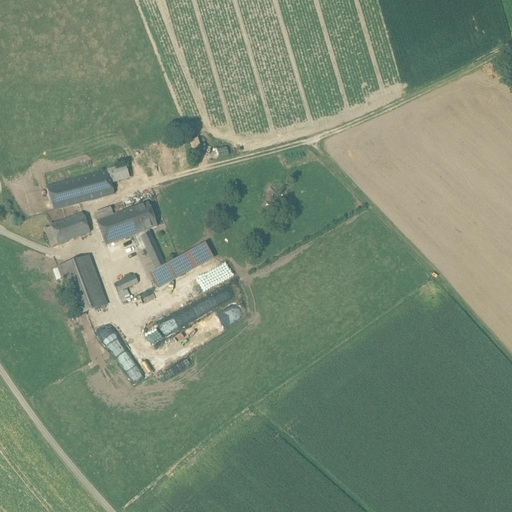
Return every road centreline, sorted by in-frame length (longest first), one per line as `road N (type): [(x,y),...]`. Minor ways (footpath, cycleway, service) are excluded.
road 1 (track): [(142,186),(312,141),(511,53)]
road 2 (track): [(511,362),(312,141)]
road 3 (track): [(116,511),(0,359)]
